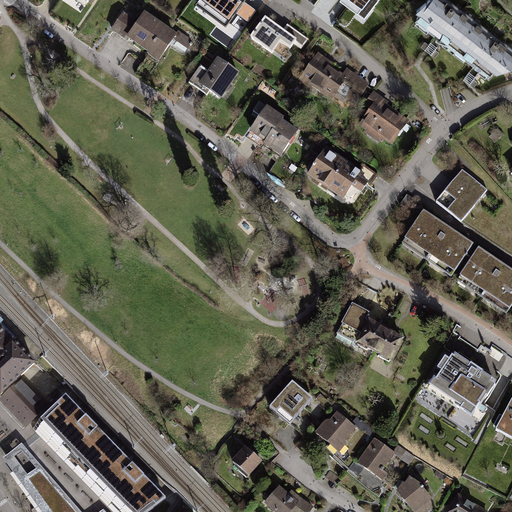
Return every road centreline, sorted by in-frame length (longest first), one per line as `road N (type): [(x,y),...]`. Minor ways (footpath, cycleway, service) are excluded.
road 1 (residential): [(10,0),(240,161),(333,240),(353,240)]
road 2 (residential): [(283,0),(442,130)]
road 3 (residential): [(353,240),(370,267),(511,349)]
road 4 (residential): [(442,130),(353,240)]
